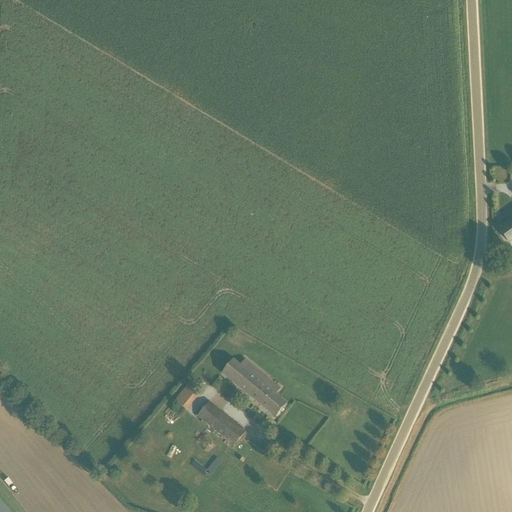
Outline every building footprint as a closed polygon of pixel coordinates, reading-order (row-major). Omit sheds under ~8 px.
[(511,223),(501,231),(509,242),(511,239),(511,223)] [(241,364),(234,359),(222,374),(276,418),(287,404),(276,395),(281,389),(245,359),(241,364)] [(186,411),(200,394),(188,385),(175,401),(186,411)] [(235,446),(246,433),(209,402),(198,416),(235,446)] [(215,457),(205,471),(211,475),(221,460),(215,457)] [(201,473),(204,470),(194,460),(191,464),(201,473)] [(0,498),(0,511),(10,511),(0,499),(0,498)]
